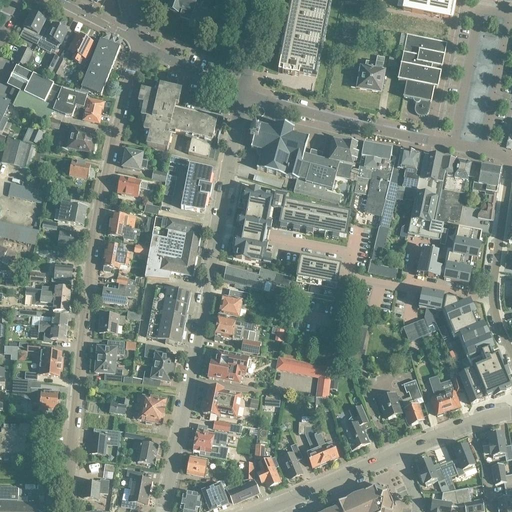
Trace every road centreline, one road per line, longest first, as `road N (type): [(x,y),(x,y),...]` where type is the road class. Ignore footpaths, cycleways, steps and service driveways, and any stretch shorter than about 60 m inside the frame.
road 1 (residential): [(139,45),(90,266),(66,511)]
road 2 (residential): [(163,511),(218,227)]
road 3 (residential): [(450,146),(241,96)]
road 4 (residential): [(352,253),(347,278),(410,292),(412,280),(493,298)]
road 5 (residential): [(508,22),(510,14),(478,7),(450,146)]
road 6 (unclassified): [(256,511),(402,452)]
road 7 (residential): [(218,227),(352,253)]
road 8 (residential): [(482,153),(508,22)]
road 9 (residential): [(218,227),(241,96)]
